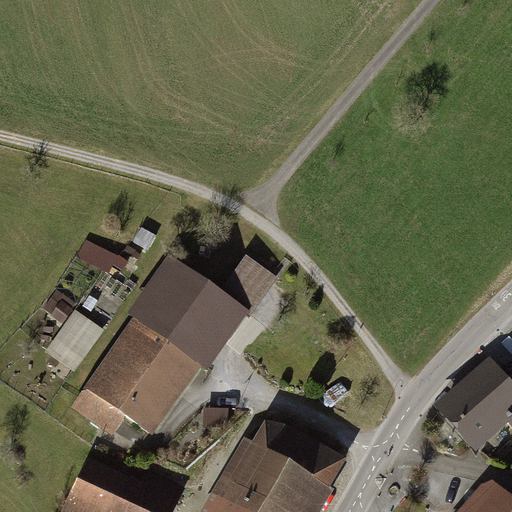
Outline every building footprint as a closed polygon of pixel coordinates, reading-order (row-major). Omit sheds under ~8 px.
[(81,254),(123,275),(130,260),(88,239),(81,254)] [(153,435),(201,366),(209,371),(271,281),(246,263),(218,303),(165,266),(132,313),(140,318),(76,410),(110,434),(124,414),(153,435)] [(75,313),(48,352),(76,372),(103,333),(75,313)] [(437,407),(474,449),(508,419),(511,424),(511,389),(509,387),(488,363),(437,407)] [(248,450),(211,511),(311,511),(339,465),(272,426),(256,454),(248,450)] [(89,465),(66,511),(167,511),(179,488),(148,474),(141,489),(89,465)] [(463,511),(511,511),(511,501),(492,485),(484,488),(463,511)]
